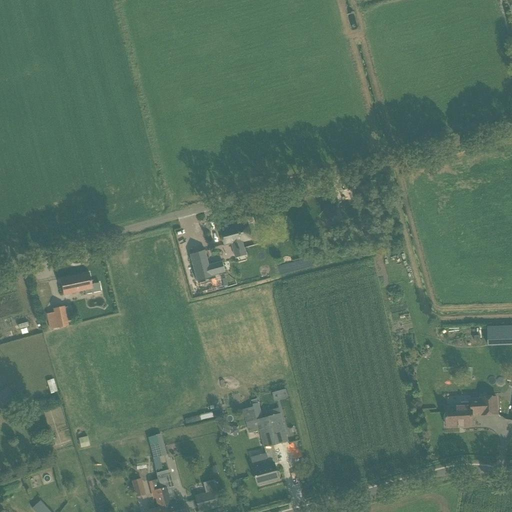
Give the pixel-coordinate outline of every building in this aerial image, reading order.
[(235,227),(221,231),(222,235),(221,235),(224,247),(232,245),(233,250),(244,247),(243,243),(253,240),(248,222),(235,225),(235,227)] [(196,281),(213,277),(212,276),(226,273),(222,262),(209,265),(205,250),(189,255),(196,281)] [(89,273),(60,279),(62,289),(63,295),(84,291),(85,294),(93,293),(101,291),(99,283),(91,284),(91,283),(89,273)] [(53,309),(57,328),(68,326),(64,307),(53,309)] [(511,326),(487,327),(488,346),(511,345),(511,326)] [(48,380),(51,392),(57,391),(54,379),(48,380)] [(0,392),(0,410),(1,412),(9,405),(11,408),(17,404),(15,401),(16,400),(7,387),(0,392)] [(275,401),(289,398),(287,389),(274,392),(275,401)] [(446,408),(447,427),(473,426),(472,413),(482,413),(482,415),(497,414),(496,397),(487,398),(487,399),(471,400),(471,407),(446,408)] [(35,404),(26,407),(28,414),(37,410),(35,404)] [(253,407),(242,410),(243,411),(246,423),(249,433),(260,430),(264,448),(266,447),(274,445),(288,441),(281,414),(280,414),(279,408),(269,411),(271,417),(266,418),(263,419),(257,420),(253,407)] [(224,425),(222,432),(230,434),(231,427),(224,425)] [(156,435),(147,437),(152,457),(158,455),(161,454),(156,435)] [(88,437),(80,438),(81,447),(90,446),(88,437)] [(267,457),(252,461),(254,469),(256,476),(259,485),(279,480),(278,478),(280,478),(280,476),(279,472),(278,471),(277,472),(274,464),(278,463),(274,445),(266,447),(267,453),(266,453),(267,457)] [(118,464),(119,471),(128,469),(126,462),(118,464)] [(169,470),(156,473),(157,479),(158,479),(160,488),(166,511),(183,511),(181,501),(169,505),(168,502),(170,502),(167,491),(174,489),(169,470)] [(132,481),(136,497),(145,495),(141,479),(132,481)] [(148,511),(166,511),(160,488),(158,479),(157,479),(149,482),(153,499),(156,498),(157,505),(159,504),(160,507),(148,510),(148,511)] [(216,491),(194,496),(198,511),(220,506),(216,491)]
